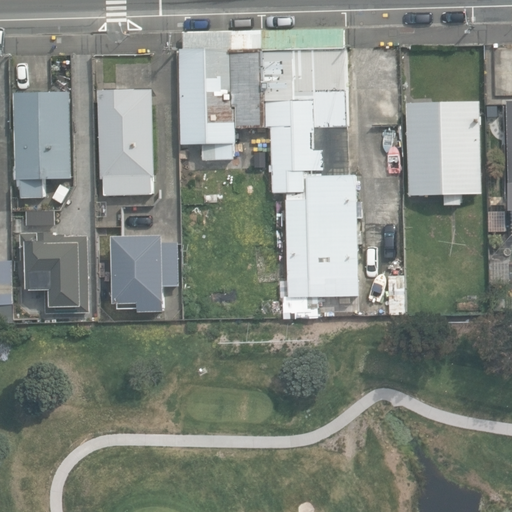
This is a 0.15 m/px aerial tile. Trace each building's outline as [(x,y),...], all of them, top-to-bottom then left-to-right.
[(351,173),(348,27),(264,29),(266,125),(273,125),(274,192),(288,191),(290,296),(309,296),(309,304),(320,303),(320,296),(341,296),(342,304),(353,304),(353,296),(362,295),(359,172),(351,173)] [(266,125),(264,29),(186,30),(186,48),(182,48),(184,143),(204,143),(204,159),(236,159),(235,143),(238,143),(238,126),(266,125)] [(157,175),(154,88),(100,89),(103,178),(105,178),(106,194),(154,193),(154,175),(157,175)] [(76,178),(74,90),(16,91),(18,179),(21,178),(22,198),(47,197),(47,179),(76,178)] [(484,192),(482,100),(409,102),(411,195),(445,194),(445,205),(463,204),(463,193),(484,192)] [(40,233),(23,233),(23,259),(28,259),(28,287),(53,287),(54,304),(68,304),(68,310),(91,310),(89,236),(67,236),(67,234),(59,234),(56,231),(40,231),(40,233)] [(166,241),(166,233),(114,234),(115,302),(119,302),(119,307),(140,307),(141,311),(167,310),(166,285),(181,285),(180,241),(166,241)] [(0,303),(16,303),(15,258),(0,258),(0,303)]
